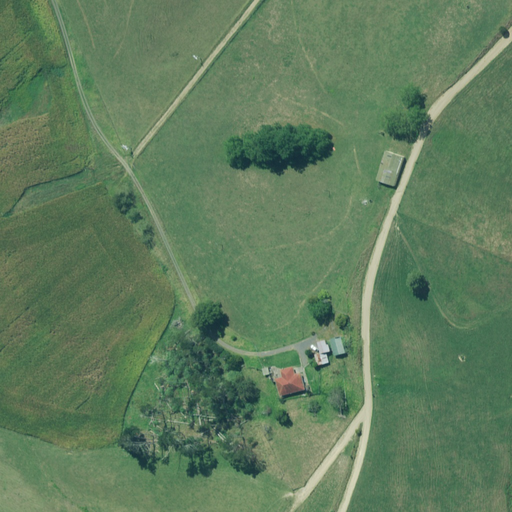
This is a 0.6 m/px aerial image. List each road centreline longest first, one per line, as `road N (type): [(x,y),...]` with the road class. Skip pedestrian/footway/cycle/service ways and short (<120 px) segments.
road 1 (track): [(339,511),(368,417),(364,321),(378,240),(436,108),(511,31)]
road 2 (track): [(125,163),(254,0)]
road 3 (track): [(292,511),(369,407)]
